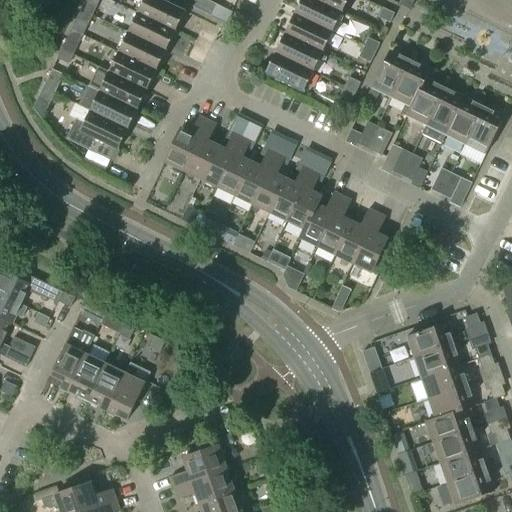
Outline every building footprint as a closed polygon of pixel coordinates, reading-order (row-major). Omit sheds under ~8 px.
[(160,0),(143,0),(137,13),(175,32),(184,12),(160,0)] [(205,0),(195,0),(192,7),(201,12),(207,0),(205,0)] [(207,0),(201,12),(211,16),(216,5),(207,0)] [(314,0),(300,0),(294,14),(332,33),(341,13),(314,0)] [(347,0),(314,0),(341,13),(347,0)] [(413,0),(399,0),(398,4),(409,10),(414,0),(413,0)] [(85,1),(80,11),(92,16),(97,7),(85,1)] [(394,14),(382,8),(378,18),(389,24),(394,14)] [(80,11),(76,20),(88,26),(92,16),(80,11)] [(137,13),(127,33),(165,51),(175,32),(137,13)] [(332,33),(294,14),(284,34),(322,53),(332,33)] [(118,53),(156,71),(165,51),(127,33),(118,53)] [(284,34),(275,54),(313,72),(322,53),(284,34)] [(368,39),(363,48),(374,54),(379,44),(368,39)] [(66,40),(61,50),(73,56),(78,46),(66,40)] [(358,57),(370,63),(374,54),(363,48),(358,57)] [(73,56),(61,50),(56,59),(68,65),(73,56)] [(379,92),(392,98),(409,61),(389,51),(367,97),(375,101),(379,92)] [(118,53),(108,72),(146,91),(156,71),(118,53)] [(313,72),(275,54),(265,74),(303,92),(313,72)] [(424,79),(425,80),(430,71),(409,61),(392,98),(405,104),(401,113),(406,116),(424,79)] [(88,87),(99,92),(136,110),(146,91),(108,72),(97,67),(88,87)] [(51,70),(42,89),(54,95),(63,76),(51,70)] [(349,78),(344,87),(355,93),(360,84),(349,78)] [(406,116),(426,126),(444,88),(425,80),(424,79),(406,116)] [(355,93),(344,87),(339,97),(351,102),(355,93)] [(445,135),(463,98),(444,88),(426,126),(422,134),(441,144),(445,135)] [(54,95),(42,89),(37,98),(49,104),(54,95)] [(99,92),(89,112),(127,130),(136,110),(99,92)] [(465,145),(465,144),(483,107),(463,98),(445,135),(465,145)] [(94,139),(117,150),(127,130),(89,112),(75,105),(69,116),(76,119),(66,140),(88,150),(94,139)] [(465,145),(485,155),(503,117),(483,107),(465,144),(465,145)] [(164,163),(183,172),(207,121),(198,117),(191,133),(181,128),(164,163)] [(207,121),(183,172),(200,181),(216,146),(208,141),(216,125),(207,121)] [(357,144),(367,149),(377,127),(367,123),(357,144)] [(377,127),(367,149),(381,156),(391,134),(377,127)] [(200,181),(217,189),(241,138),(233,134),(225,150),(216,146),(200,181)] [(242,158),(247,149),(250,142),(241,138),(217,189),(234,198),(251,162),(242,158)] [(252,206),(252,205),(276,155),(267,150),(260,166),(251,162),(234,198),(252,206)] [(391,172),(401,176),(412,155),(402,150),(391,172)] [(277,175),(282,164),(285,159),(276,155),(252,205),(252,206),(269,214),(286,179),(277,175)] [(412,155),(401,176),(411,181),(422,160),(412,155)] [(269,214),(286,223),(310,171),(302,167),(294,183),(286,179),(269,214)] [(441,169),(431,191),(440,195),(451,174),(441,169)] [(421,186),(426,175),(417,170),(412,181),(421,186)] [(302,231),(298,239),(300,240),(317,205),(321,196),(311,192),(319,176),(310,171),(286,223),(302,231)] [(460,178),(451,174),(440,195),(450,200),(460,178)] [(325,209),(317,205),(300,240),(317,248),(341,197),(333,193),(325,209)] [(350,201),(341,197),(317,248),(334,257),(351,222),(342,217),(350,201)] [(234,201),(230,211),(247,218),(251,208),(234,201)] [(181,221),(198,229),(204,217),(197,214),(199,212),(188,206),(181,221)] [(360,226),(351,222),(334,257),(352,265),(376,214),(368,210),(360,226)] [(376,214),(352,265),(370,274),(387,239),(377,234),(385,218),(376,214)] [(208,234),(215,238),(221,226),(213,222),(208,234)] [(215,238),(222,241),(228,229),(221,226),(215,238)] [(58,304),(59,302),(63,293),(20,272),(17,278),(0,269),(0,295),(20,305),(27,291),(31,293),(39,289),(41,296),(58,304)] [(511,283),(501,287),(510,313),(511,312),(511,283)] [(0,295),(0,319),(11,324),(16,314),(22,317),(26,308),(20,306),(20,305),(0,295)] [(335,302),(331,309),(338,313),(340,311),(343,306),(335,302)] [(86,304),(80,316),(100,325),(106,314),(86,304)] [(44,329),(49,319),(38,313),(33,323),(44,329)] [(106,314),(100,325),(119,335),(125,323),(106,314)] [(476,314),(469,316),(464,318),(468,328),(480,324),(476,314)] [(0,319),(0,342),(2,344),(11,324),(0,319)] [(119,335),(129,339),(135,328),(125,323),(119,335)] [(446,323),(407,337),(414,358),(453,345),(446,323)] [(77,343),(83,333),(73,328),(47,382),(67,392),(86,354),(88,349),(77,343)] [(30,358),(35,348),(14,337),(9,347),(30,358)] [(165,342),(154,337),(149,349),(159,354),(165,342)] [(0,342),(0,355),(4,357),(9,347),(2,344),(0,342)] [(421,379),(460,365),(453,345),(414,358),(421,379)] [(475,349),(478,359),(490,355),(487,345),(475,349)] [(4,357),(25,368),(30,358),(9,347),(4,357)] [(67,392),(87,401),(105,364),(86,354),(67,392)] [(482,369),(494,365),(490,355),(478,359),(482,369)] [(125,373),(106,411),(126,421),(150,373),(130,363),(125,373)] [(87,401),(106,411),(125,373),(105,364),(87,401)] [(421,379),(428,399),(467,386),(460,365),(421,379)] [(4,381),(0,390),(0,391),(11,397),(16,387),(4,381)] [(435,420),(465,410),(465,411),(475,407),(467,386),(428,399),(435,418),(435,420)] [(489,390),(492,400),(495,399),(504,396),(501,386),(489,390)] [(492,400),(483,403),(486,413),(499,409),(495,399),(492,400)] [(425,422),(433,443),(472,430),(465,411),(465,410),(435,420),(435,418),(425,422)] [(472,430),(433,443),(440,464),(479,450),(472,430)] [(490,446),(497,444),(509,439),(506,430),(486,436),(490,446)] [(247,446),(251,446),(254,443),(255,439),(254,435),(252,433),(248,431),(244,432),(241,435),(240,438),(241,442),(244,445),(247,446)] [(233,444),(230,435),(222,438),(225,447),(233,444)] [(511,446),(509,439),(497,444),(501,454),(511,449),(511,446)] [(170,477),(174,488),(226,470),(218,446),(182,459),(187,471),(170,477)] [(422,447),(401,454),(410,483),(432,476),(422,447)] [(440,464),(447,484),(486,470),(479,450),(440,464)] [(234,493),(226,470),(174,488),(178,499),(194,493),(198,505),(234,493)] [(454,505),(493,492),(486,470),(447,484),(454,505)] [(58,506),(59,511),(83,511),(115,501),(111,490),(95,496),(90,483),(42,500),(44,506),(50,508),(58,506)] [(241,511),(234,493),(198,505),(200,511),(241,511)] [(83,511),(118,511),(119,511),(115,501),(83,511)]
